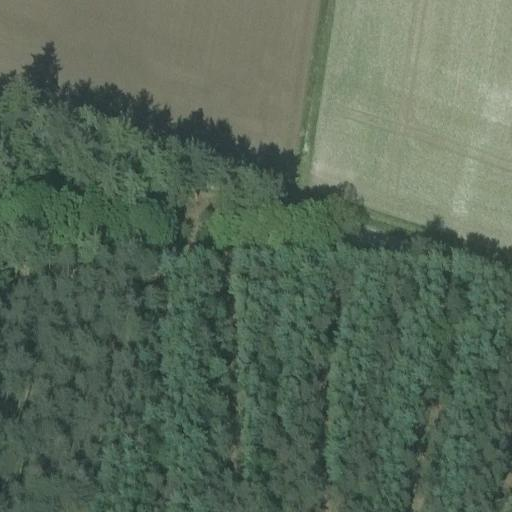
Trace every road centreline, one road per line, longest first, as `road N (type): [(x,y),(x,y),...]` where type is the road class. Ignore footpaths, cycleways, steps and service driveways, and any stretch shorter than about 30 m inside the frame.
road 1 (track): [(0,267),(464,263),(511,279)]
road 2 (track): [(0,106),(464,263)]
